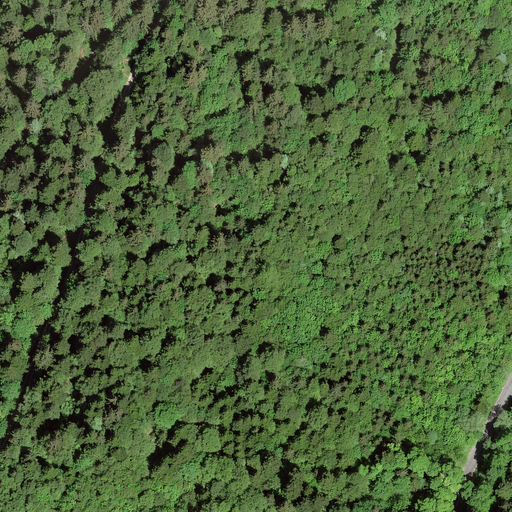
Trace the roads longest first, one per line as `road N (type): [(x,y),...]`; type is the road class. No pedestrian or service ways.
road 1 (track): [(0,448),(72,264),(117,103),(167,0)]
road 2 (track): [(162,0),(96,50),(0,170)]
road 3 (tertiary): [(442,511),(511,372)]
